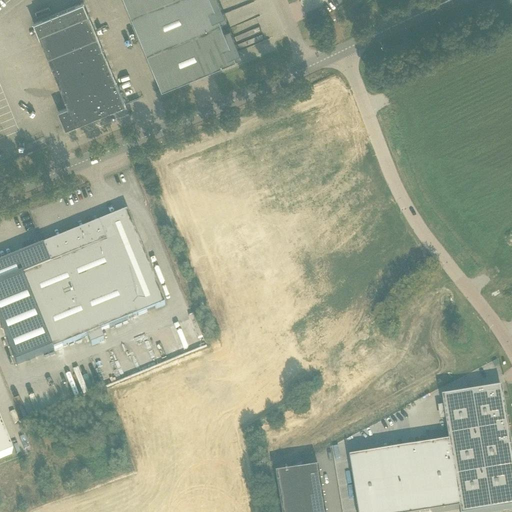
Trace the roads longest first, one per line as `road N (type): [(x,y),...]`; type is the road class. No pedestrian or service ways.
road 1 (unclassified): [(511,350),(417,226),(342,50)]
road 2 (tertiary): [(0,195),(306,67)]
